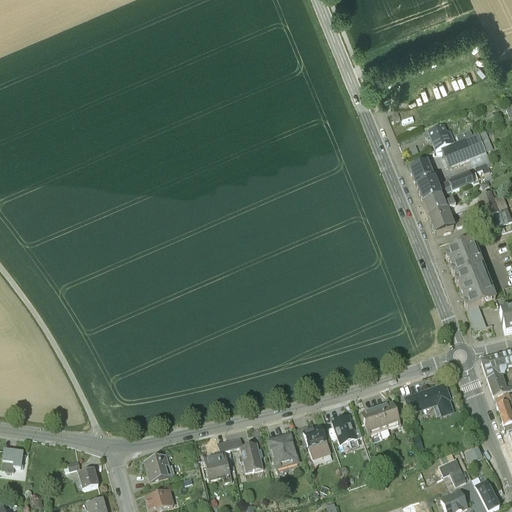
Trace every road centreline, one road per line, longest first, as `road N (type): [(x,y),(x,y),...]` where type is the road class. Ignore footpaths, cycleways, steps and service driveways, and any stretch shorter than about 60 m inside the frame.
road 1 (secondary): [(317,0),(459,355)]
road 2 (tertiary): [(459,355),(271,413),(111,444)]
road 3 (track): [(0,264),(59,351),(98,442)]
road 4 (secondary): [(459,355),(511,487)]
